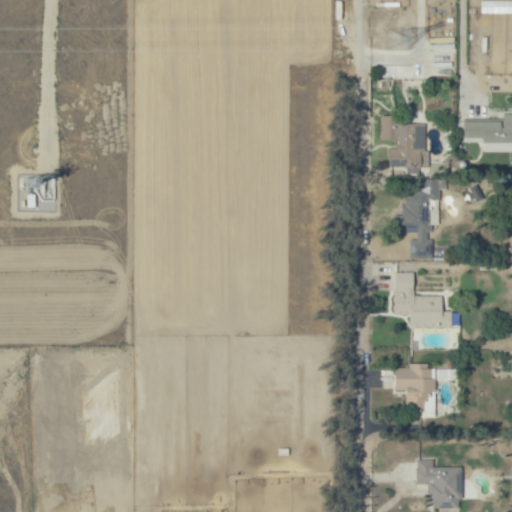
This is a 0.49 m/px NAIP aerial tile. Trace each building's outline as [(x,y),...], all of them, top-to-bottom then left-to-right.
[(479,13),(511,13),(511,0),(479,0),(479,13)] [(424,79),(381,80),(381,61),(423,61),(424,79)] [(394,108),(394,116),(411,116),(411,117),(412,117),(412,116),(425,116),(425,143),(419,143),(420,168),(407,168),(407,161),(387,161),(387,143),(396,143),(396,132),(380,133),(380,121),(380,116),(380,108),(394,108)] [(511,112),(511,149),(482,149),(482,139),(472,139),(472,117),(486,116),(486,118),(503,118),(503,112),(511,112)] [(441,177),(441,196),(429,197),(429,193),(427,194),(428,223),(432,223),(432,229),(427,230),(427,238),(433,238),(433,257),(410,258),(409,238),(417,238),(417,230),(388,230),(387,223),(389,223),(389,214),(403,214),(403,189),(419,189),(428,181),(428,177),(441,177)] [(476,182),(483,197),(475,200),(473,196),(471,198),(467,193),(471,190),(468,185),(476,182)] [(414,271),(414,295),(441,295),(441,310),(451,309),(451,326),(410,327),(410,314),(392,314),(392,295),(393,295),(392,272),(414,271)] [(426,364),(426,366),(435,366),(435,386),(431,386),(431,394),(420,394),(420,399),(416,399),(416,410),(405,410),(404,386),(393,387),(392,366),(404,366),(404,362),(426,361),(426,362),(426,364)] [(433,457),(433,466),(462,466),(462,498),(459,498),(459,508),(434,508),(434,504),(427,504),(427,489),(428,489),(428,483),(416,483),(416,457),(433,457)]
